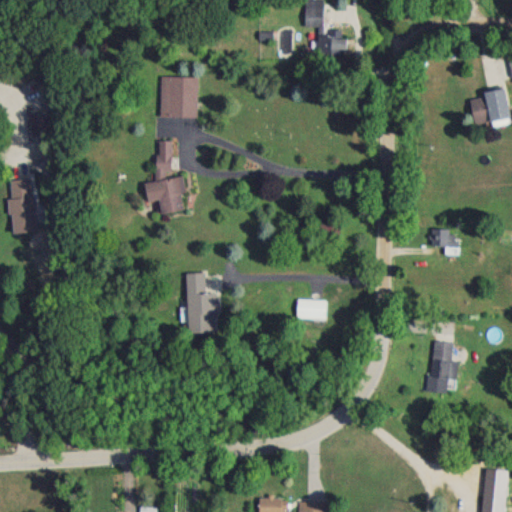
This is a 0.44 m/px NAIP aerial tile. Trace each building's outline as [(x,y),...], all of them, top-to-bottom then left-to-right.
[(322,14),(302,14),(302,33),(322,33),(322,14)] [(344,37),(315,36),(314,59),(343,60),(344,37)] [(195,123),(195,82),(158,82),(158,123),(195,123)] [(480,102),(467,104),(470,130),(506,125),(501,92),(478,95),(480,102)] [(26,119),(27,142),(49,141),(48,118),(26,119)] [(153,216),(181,217),(181,181),(169,181),(169,146),(153,146),(153,216)] [(33,237),(29,184),(5,186),(9,239),(33,237)] [(308,230),(308,247),(335,247),(335,230),(308,230)] [(442,252),(441,260),(456,260),(457,235),(428,235),(428,252),(442,252)] [(183,278),(184,338),(212,338),(212,298),(202,298),(202,277),(183,278)] [(323,324),(323,305),(295,305),(295,324),(323,324)] [(454,366),(450,366),(451,347),(429,346),(426,396),(453,397),(454,366)] [(478,511),(501,511),(502,503),(479,502),(478,511)]
